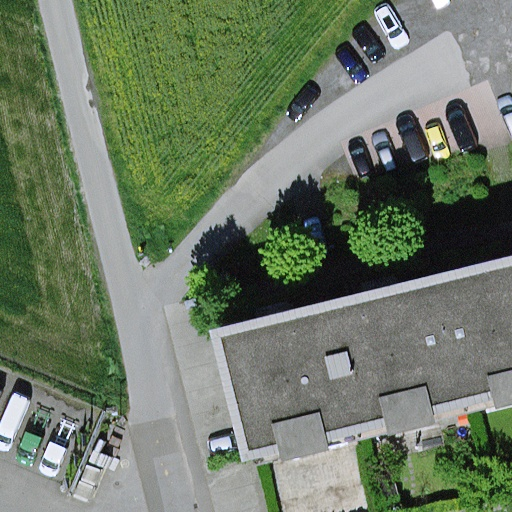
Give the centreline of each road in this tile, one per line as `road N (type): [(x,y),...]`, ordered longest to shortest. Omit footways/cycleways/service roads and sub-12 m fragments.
road 1 (residential): [(188,511),(61,0)]
road 2 (unknown): [(138,303),(243,193),(322,127),(511,6)]
